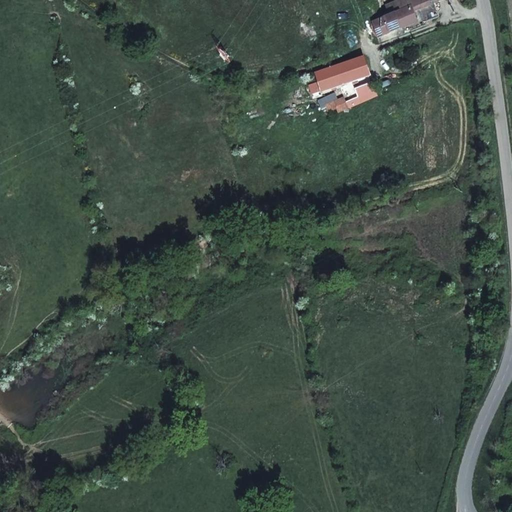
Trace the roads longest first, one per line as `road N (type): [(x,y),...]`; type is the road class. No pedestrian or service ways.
road 1 (track): [(487,12),(275,75),(224,77),(172,62),(105,25),(78,0)]
road 2 (unclassified): [(511,168),(483,0)]
road 3 (unclassified): [(468,511),(467,470),(511,356)]
